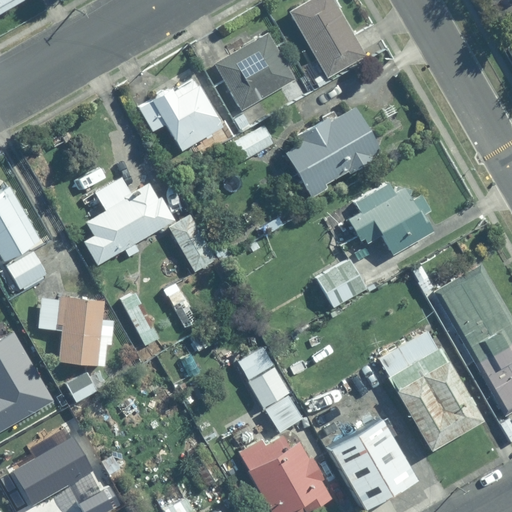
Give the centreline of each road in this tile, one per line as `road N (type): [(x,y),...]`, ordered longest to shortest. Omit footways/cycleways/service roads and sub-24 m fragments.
road 1 (residential): [(511,168),(416,0)]
road 2 (residential): [(0,95),(164,0)]
